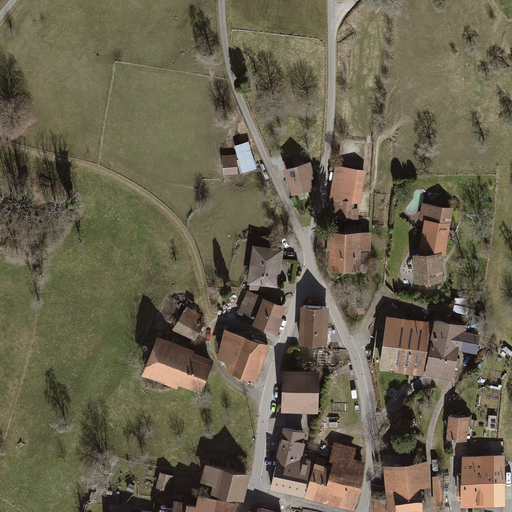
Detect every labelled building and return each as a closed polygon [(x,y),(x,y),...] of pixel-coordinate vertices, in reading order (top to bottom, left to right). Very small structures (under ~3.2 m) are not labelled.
[(243,172),(256,168),(249,141),(235,145),(243,172)] [(222,155),(223,174),(238,173),(237,154),(222,155)] [(311,164),(285,171),(289,185),(291,184),(294,197),(315,192),(311,179),(314,178),(311,164)] [(366,169),(336,164),(330,198),(355,202),(361,203),(366,169)] [(355,202),(330,198),(330,217),(359,217),(359,207),(354,207),(355,202)] [(424,219),(418,253),(443,252),(443,254),(446,254),(454,206),(423,202),(419,218),(424,219)] [(332,252),(332,274),(361,274),(361,267),(370,267),(370,254),(372,254),(372,235),(363,235),(363,227),(346,227),(346,235),(330,235),(330,252),(332,252)] [(255,244),(253,244),(248,281),(250,281),(249,288),(264,290),(264,283),(279,285),(282,259),(284,248),(273,247),(274,238),(256,236),(255,244)] [(418,253),(413,253),(414,280),(444,278),(443,254),(443,252),(418,253)] [(280,316),(284,306),(248,291),(239,312),(254,318),(253,321),(277,331),(282,317),(280,316)] [(327,304),(300,303),(299,342),(326,342),(327,304)] [(173,327),(193,339),(203,323),(196,319),(199,314),(187,306),(173,327)] [(432,324),(387,317),(380,364),(424,371),(432,324)] [(466,326),(438,321),(428,374),(454,379),(459,350),(475,353),(479,336),(464,333),(466,326)] [(231,370),(256,379),(268,343),(225,329),(219,354),(235,360),(231,370)] [(193,349),(161,336),(147,370),(176,381),(178,377),(199,385),(210,358),(192,351),(193,349)] [(318,368),(284,367),(282,407),(316,409),(318,368)] [(468,414),(449,413),(447,437),(467,438),(468,414)] [(284,427),(268,486),(306,496),(315,461),(301,457),(307,433),(284,427)] [(306,496),(352,508),(365,460),(355,457),(358,446),(335,440),(329,464),(315,461),(306,496)] [(505,453),(463,453),(463,471),(458,471),(458,493),(463,493),(463,504),(505,504),(505,453)] [(250,473),(207,462),(203,479),(215,482),(213,491),(243,499),(250,473)] [(386,466),(389,511),(421,511),(420,485),(429,484),(427,463),(386,466)] [(158,488),(171,490),(173,472),(160,471),(158,488)] [(443,477),(434,477),(434,506),(444,506),(443,477)] [(232,511),(236,501),(198,492),(196,501),(175,496),(173,505),(161,503),(159,511),(232,511)] [(386,511),(386,499),(375,500),(375,511),(386,511)]
